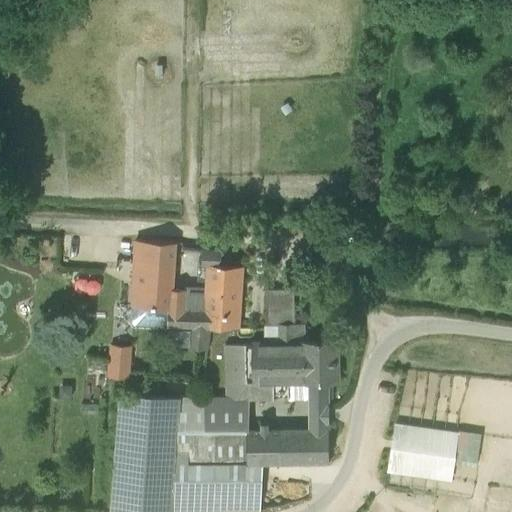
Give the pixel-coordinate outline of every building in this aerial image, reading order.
[(132,306),(133,306),(168,308),(169,304),(170,279),(171,262),(172,242),(136,241),(135,259),(132,306)] [(205,259),(210,259),(228,260),(228,245),(205,244),(205,259)] [(246,261),(228,260),(210,259),(209,282),(207,306),(218,306),(219,322),(193,324),(195,343),(208,343),(210,328),(242,328),(243,308),(246,261)] [(170,279),(169,304),(207,306),(209,282),(170,279)] [(278,325),(295,325),(295,323),(294,289),(267,289),(265,325),(278,325)] [(218,306),(207,306),(169,304),(168,308),(167,326),(167,327),(193,324),(219,322),(218,306)] [(167,326),(168,308),(133,306),(132,321),(135,324),(167,326)] [(302,323),(295,323),(295,325),(295,344),(303,343),(303,341),(311,341),(311,336),(303,335),(302,323)] [(309,399),(309,405),(328,404),(328,381),(336,381),(336,341),(311,341),(303,341),(303,343),(295,344),(295,325),(278,325),(278,344),(265,344),(231,345),(233,398),(233,400),(248,400),(289,399),(288,382),(309,382),(309,399)] [(278,325),(265,325),(265,344),(278,344),(278,325)] [(233,398),(231,345),(224,345),(226,398),(233,398)] [(109,377),(129,379),(132,349),(113,346),(109,377)] [(288,382),(289,399),(309,399),(309,382),(288,382)] [(171,511),(180,398),(120,393),(110,511),(171,511)] [(329,463),(329,429),(310,429),(247,430),(248,400),(233,400),(233,398),(226,398),(180,398),(171,511),(247,511),(260,510),(259,464),(329,463)] [(309,405),(310,429),(329,429),(328,404),(309,405)] [(389,471),(450,480),(457,432),(396,423),(389,471)]
